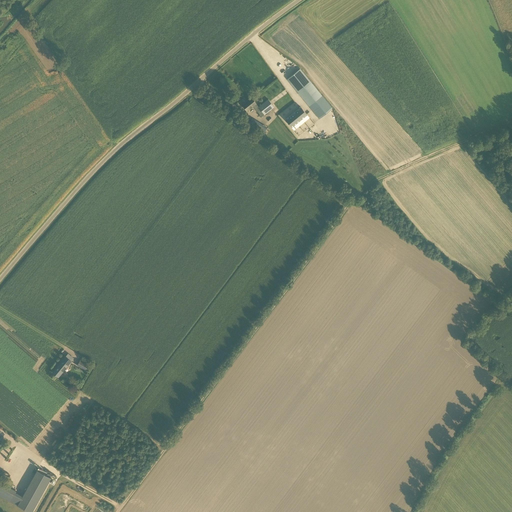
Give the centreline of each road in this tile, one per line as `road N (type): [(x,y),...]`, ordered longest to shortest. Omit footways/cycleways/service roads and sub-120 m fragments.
road 1 (track): [(117,511),(358,193),(511,126)]
road 2 (unclassified): [(0,280),(127,138),(297,0)]
